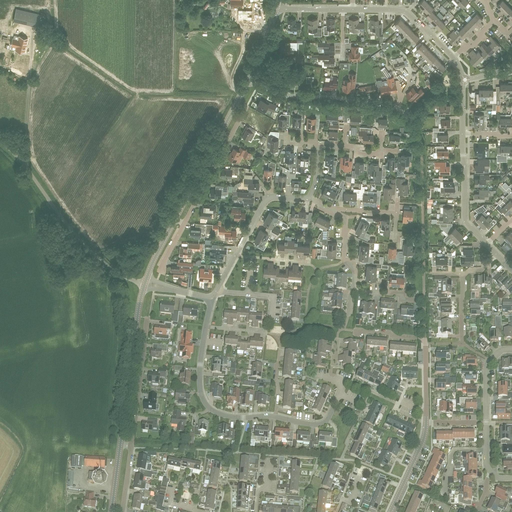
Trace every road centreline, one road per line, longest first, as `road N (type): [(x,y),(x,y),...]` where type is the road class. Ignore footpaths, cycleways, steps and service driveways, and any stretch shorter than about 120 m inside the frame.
road 1 (unclassified): [(0,141),(86,247),(113,271),(145,283)]
road 2 (residential): [(212,299),(199,364),(203,400),(232,417),(275,417)]
road 3 (residential): [(409,119),(383,103),(283,96),(247,81)]
road 4 (tertiary): [(120,444),(145,283)]
road 5 (tertiary): [(173,220),(247,81)]
road 6 (residential): [(215,291),(263,202),(308,197)]
road 7 (residential): [(426,410),(424,339),(355,331)]
road 8 (residential): [(511,349),(499,350),(485,368),(491,473)]
road 9 (residential): [(184,223),(247,105)]
road 10 (residential): [(131,446),(147,317)]
road 11 (residential): [(453,58),(404,10),(352,9)]
road 12 (residential): [(486,245),(464,220),(462,134)]
